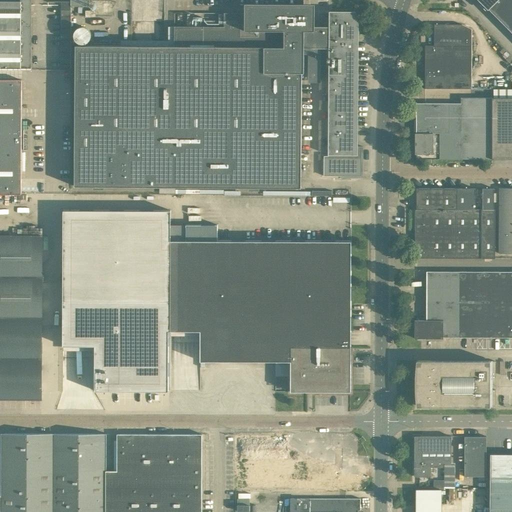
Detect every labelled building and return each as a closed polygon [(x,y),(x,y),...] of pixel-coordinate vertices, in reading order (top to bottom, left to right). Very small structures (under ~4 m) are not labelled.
[(0,69),(31,70),(30,45),(30,0),(19,0),(20,2),(0,1),(0,69)] [(511,0),(478,0),(488,10),(488,9),(511,32),(511,0)] [(61,2),(61,41),(70,41),(70,2),(61,2)] [(329,26),(328,26),(318,26),(318,24),(314,24),(314,3),(244,3),(244,12),(224,12),(224,23),(224,26),(174,26),(174,46),(75,45),(74,186),(93,186),(93,189),(104,189),(104,186),(248,187),(248,190),(259,190),(259,187),(301,187),(301,72),(304,72),(304,54),(308,54),(308,82),(320,82),(320,58),(320,48),(329,48),(328,58),(326,58),(326,62),(328,62),(328,155),(323,155),(323,176),(340,176),(340,178),(363,178),(363,146),(357,146),(358,11),(329,11),(329,26)] [(471,24),(434,24),(434,45),(425,45),(425,88),(471,89),(471,24)] [(0,194),(21,194),(21,80),(0,79),(0,194)] [(416,159),(511,158),(511,97),(460,97),(460,103),(416,103),(416,133),(415,133),(415,154),(416,154),(416,159)] [(511,187),(499,188),(499,253),(511,252),(511,187)] [(415,258),(495,258),(495,209),(494,209),(494,188),(482,188),(482,209),(475,209),(475,188),(457,188),(418,188),(416,188),(416,191),(416,206),(416,209),(415,209),(415,236),(415,258)] [(64,209),(63,344),(93,345),(93,390),(170,390),(170,331),(200,331),(200,361),(290,361),(290,391),(350,391),(351,241),(170,240),(170,210),(64,209)] [(0,235),(0,399),(41,399),(41,358),(41,236),(0,235)] [(416,320),(416,338),(443,338),(443,337),(468,337),(511,337),(511,271),(426,271),(426,320),(416,320)] [(492,360),(418,360),(416,360),(415,366),(415,372),(415,380),(415,387),(415,394),(416,406),(492,406),(492,405),(495,405),(495,389),(492,389),(492,376),(495,376),(495,361),(492,361),(492,360)] [(0,511),(201,511),(201,434),(116,434),(116,471),(106,471),(106,434),(0,433),(0,496),(0,495),(0,511)] [(414,459),(414,476),(419,476),(430,476),(430,468),(444,468),(444,481),(444,488),(454,488),(455,463),(450,463),(451,436),(422,436),(414,436),(414,455),(414,459)] [(464,436),(464,463),(464,476),(486,476),(486,436),(464,436)] [(489,511),(511,511),(511,454),(490,454),(489,511)] [(234,458),(234,490),(273,491),(312,490),(361,490),(361,456),(312,456),(281,456),(281,458),(273,458),(234,458)] [(440,511),(440,498),(441,491),(441,489),(416,489),(415,511),(440,511)] [(360,510),(360,504),(360,498),(309,498),(309,511),(357,511),(357,510),(360,510)]
